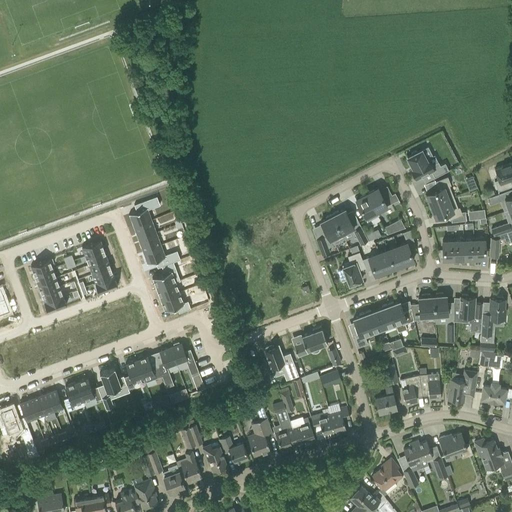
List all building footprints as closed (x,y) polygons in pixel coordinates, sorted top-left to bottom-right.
[(448,170),(445,163),(440,165),(438,161),(431,165),(427,158),(426,159),(421,149),(417,151),(415,151),(411,152),(410,155),(407,157),(414,170),(413,171),(412,171),(416,178),(431,170),(434,177),(448,170)] [(511,179),(511,162),(494,169),(498,179),(494,181),(498,191),(511,185),(510,180),(511,179)] [(425,194),(430,205),(453,196),(449,186),(450,185),(447,176),(434,181),(437,189),(425,194)] [(366,194),(376,211),(398,199),(394,192),(383,198),(377,188),(366,194)] [(366,194),(355,199),(367,221),(378,215),(376,211),(366,194)] [(500,200),(498,194),(487,198),(489,204),(500,200)] [(136,211),(128,214),(129,215),(129,214),(133,226),(151,219),(147,209),(160,204),(156,196),(134,204),(136,211)] [(453,196),(430,205),(434,217),(446,212),(449,220),(462,215),(459,207),(457,207),(453,196)] [(353,227),(344,209),(338,212),(337,210),(331,214),(341,233),(342,235),(350,231),(349,229),(353,227)] [(341,233),(331,214),(325,217),(326,218),(320,221),(327,235),(324,237),(323,235),(316,238),(322,254),(329,251),(328,247),(333,244),(331,241),(337,238),(335,236),(341,233)] [(387,233),(403,227),(400,218),(384,225),(387,233)] [(151,219),(133,226),(138,238),(156,232),(151,219)] [(511,230),(508,222),(491,229),(493,236),(506,232),(511,230)] [(364,232),(361,226),(353,230),(360,244),(368,240),(364,232)] [(370,229),(364,232),(368,240),(374,238),(371,232),(370,229)] [(156,232),(138,238),(143,251),(160,244),(156,232)] [(393,235),(396,242),(405,239),(402,232),(393,235)] [(473,239),(474,258),(484,257),(484,236),(472,237),(472,239),(473,239)] [(453,240),(453,258),(463,258),(463,239),(463,237),(452,238),(452,240),(453,240)] [(489,256),(498,257),(499,238),(490,237),(489,256)] [(100,239),(81,246),(85,255),(103,248),(100,239)] [(463,239),(463,258),(474,258),(473,239),(472,239),(463,239)] [(453,258),(453,240),(452,240),(442,240),(442,259),(453,258)] [(397,246),(404,263),(413,259),(407,242),(397,246)] [(160,244),(143,251),(147,262),(146,262),(147,263),(154,260),(157,267),(161,266),(173,261),(180,259),(176,250),(164,255),(160,244)] [(387,249),(394,267),(404,263),(397,246),(387,249)] [(103,248),(85,255),(88,264),(107,258),(103,248)] [(377,253),(384,271),(394,267),(387,249),(377,253)] [(341,265),(349,284),(353,283),(354,284),(361,282),(360,280),(362,279),(356,265),(363,263),(359,251),(347,256),(349,262),(341,265)] [(377,253),(368,257),(374,274),(384,271),(377,253)] [(52,257),(30,265),(34,274),(52,267),(51,263),(53,262),(52,257)] [(107,258),(88,264),(92,274),(110,267),(107,258)] [(164,273),(152,277),(152,278),(157,289),(175,282),(180,280),(173,261),(161,266),(164,273)] [(52,267),(34,274),(37,283),(56,277),(52,267)] [(110,267),(92,274),(95,282),(93,283),(114,276),(113,275),(110,267)] [(114,276),(93,283),(96,293),(117,285),(114,276)] [(56,277),(37,283),(41,293),(59,286),(56,277)] [(175,282),(157,289),(160,298),(179,291),(175,282)] [(6,285),(0,286),(0,299),(10,296),(6,285)] [(59,286),(41,293),(43,300),(44,301),(44,302),(63,295),(62,294),(59,286)] [(179,291),(160,298),(164,309),(164,310),(176,305),(178,312),(190,308),(187,300),(183,302),(179,291)] [(447,314),(445,294),(442,295),(442,293),(435,293),(435,295),(432,295),(434,317),(446,317),(445,314),(447,314)] [(434,317),(432,295),(429,296),(429,294),(421,294),(421,296),(418,297),(419,317),(425,316),(425,318),(434,317)] [(480,331),(481,313),(482,303),(474,302),(475,296),(468,296),(468,294),(461,294),(461,295),(459,295),(458,315),(468,316),(468,322),(470,322),(469,330),(480,331)] [(63,295),(44,302),(47,311),(66,304),(63,295)] [(10,296),(0,299),(0,321),(3,320),(1,314),(15,308),(10,296)] [(481,313),(480,331),(480,334),(490,335),(491,322),(495,319),(505,320),(505,309),(504,308),(505,299),(503,298),(503,297),(497,296),(497,298),(489,297),(488,313),(481,313)] [(387,303),(394,323),(401,320),(403,324),(413,320),(410,307),(402,310),(399,301),(393,303),(392,301),(387,303)] [(394,323),(387,303),(381,306),(382,307),(376,309),(383,327),(394,323)] [(364,312),(372,331),(383,327),(376,309),(371,312),(370,310),(364,312)] [(372,331),(364,312),(359,314),(359,316),(353,318),(358,333),(352,335),(356,347),(367,343),(365,337),(366,336),(365,334),(372,331)] [(303,341),(293,345),(297,356),(308,352),(307,350),(309,349),(310,351),(312,352),(315,352),(317,352),(319,350),(319,348),(319,345),(327,342),(321,327),(320,326),(312,329),(312,331),(301,335),(303,341)] [(403,345),(400,338),(392,340),(394,348),(403,345)] [(174,345),(170,346),(176,363),(185,360),(191,376),(199,373),(190,348),(184,350),(181,342),(179,343),(178,341),(173,343),(174,345)] [(390,347),(388,342),(388,341),(381,343),(384,350),(390,347)] [(479,341),(479,348),(493,349),(494,342),(479,341)] [(265,348),(264,348),(271,368),(284,364),(289,377),(297,374),(289,351),(281,354),(278,345),(274,346),(273,345),(271,345),(270,344),(265,346),(265,348)] [(162,359),(156,361),(157,364),(161,376),(166,387),(173,384),(167,367),(176,363),(170,346),(159,350),(162,359)] [(400,353),(398,347),(391,349),(394,356),(400,353)] [(481,354),(480,364),(487,365),(500,367),(502,356),(495,355),(495,352),(484,351),(482,351),(481,354)] [(138,358),(136,359),(143,378),(144,382),(161,376),(157,364),(151,366),(147,355),(143,356),(142,354),(137,356),(138,358)] [(340,362),(338,355),(331,358),(333,364),(340,362)] [(129,374),(123,376),(126,384),(128,388),(134,386),(133,381),(143,378),(136,359),(125,363),(129,374)] [(384,365),(389,383),(397,381),(393,363),(384,365)] [(114,367),(99,373),(100,373),(106,391),(126,384),(123,376),(123,375),(117,377),(114,368),(114,367)] [(440,390),(438,380),(427,381),(426,378),(427,373),(425,373),(425,367),(419,368),(419,374),(418,374),(419,378),(422,395),(428,395),(428,398),(435,397),(435,400),(440,399),(440,390)] [(340,380),(337,370),(320,375),(324,386),(340,380)] [(473,396),(473,394),(474,387),(474,385),(476,375),(476,371),(464,370),(462,380),(457,379),(456,383),(448,382),(447,391),(448,391),(447,399),(449,399),(449,401),(454,401),(455,400),(463,401),(464,395),(471,396),(473,396)] [(419,378),(418,374),(405,377),(406,385),(401,387),(403,396),(405,406),(411,404),(410,402),(416,400),(416,397),(422,395),(419,378)] [(87,377),(76,381),(83,400),(86,407),(97,403),(96,400),(101,398),(101,397),(97,386),(91,388),(87,377)] [(291,380),(296,395),(304,393),(299,377),(291,380)] [(69,396),(63,399),(68,410),(74,408),(72,404),(83,400),(76,381),(65,385),(69,396)] [(482,388),(480,398),(488,400),(488,401),(496,402),(496,401),(504,402),(506,388),(498,387),(498,383),(490,382),(490,386),(482,385),(482,388)] [(374,397),(376,404),(378,413),(397,409),(391,386),(385,388),(386,394),(374,397)] [(279,391),(286,411),(293,408),(288,394),(290,393),(288,388),(279,391)] [(56,389),(47,392),(53,411),(63,407),(56,389)] [(47,392),(38,395),(44,414),(53,411),(47,392)] [(38,395),(29,399),(35,417),(44,414),(38,395)] [(109,395),(101,397),(101,398),(105,408),(113,406),(109,395)] [(29,399),(19,402),(26,421),(35,417),(29,399)] [(11,405),(0,409),(0,416),(3,423),(0,424),(0,428),(2,434),(19,428),(28,453),(37,450),(24,415),(16,418),(11,405)] [(340,411),(329,414),(335,434),(339,433),(339,432),(346,430),(343,419),(349,417),(346,406),(339,408),(340,411)] [(254,433),(247,436),(251,446),(254,456),(270,450),(267,441),(265,437),(272,435),(269,426),(264,411),(258,413),(260,419),(256,421),(260,431),(254,433)] [(335,434),(329,414),(323,415),(322,412),(310,416),(313,427),(320,425),(323,436),(329,435),(330,436),(335,434)] [(315,440),(309,421),(308,421),(307,417),(303,419),(303,418),(302,418),(302,416),(290,420),(289,420),(291,427),(297,444),(303,442),(304,444),(315,440)] [(195,423),(188,426),(195,445),(202,443),(195,423)] [(195,445),(188,426),(180,429),(187,448),(195,445)] [(297,444),(291,427),(279,431),(278,427),(273,428),(275,432),(274,432),(281,452),(292,448),(292,446),(297,444)] [(466,448),(460,432),(447,437),(447,435),(438,438),(445,456),(448,455),(449,459),(460,455),(459,450),(466,448)] [(242,442),(232,446),(228,435),(218,439),(224,453),(229,451),(234,463),(248,458),(242,442)] [(501,455),(498,448),(496,448),(493,440),(484,443),(482,438),(474,441),(479,456),(481,455),(484,464),(486,469),(494,466),(498,464),(504,479),(511,476),(511,464),(510,460),(505,462),(503,461),(501,455)] [(154,451),(150,440),(143,443),(148,454),(154,451)] [(413,441),(422,466),(427,464),(425,458),(431,456),(426,440),(419,443),(418,440),(413,441)] [(422,466),(413,441),(408,443),(409,446),(403,449),(406,458),(408,465),(415,462),(417,468),(422,466)] [(226,465),(218,444),(218,443),(216,442),(214,442),(201,447),(208,465),(210,464),(213,470),(226,465)] [(154,451),(148,454),(147,454),(154,472),(162,469),(155,451),(154,451)] [(181,465),(187,483),(197,480),(196,478),(201,476),(197,466),(192,451),(185,453),(188,462),(181,465)] [(167,462),(175,461),(173,453),(166,455),(167,462)] [(154,472),(147,454),(140,457),(147,475),(154,472)] [(401,476),(395,468),(398,466),(397,465),(390,457),(380,465),(381,467),(371,475),(384,490),(401,476)] [(447,475),(440,457),(433,460),(440,478),(447,475)] [(184,488),(181,478),(178,470),(176,464),(169,467),(169,469),(161,471),(166,484),(169,493),(184,488)] [(61,467),(63,479),(70,477),(69,465),(61,467)] [(402,471),(410,487),(418,483),(411,467),(402,471)] [(155,489),(150,477),(134,483),(142,507),(157,501),(152,490),(155,489)] [(369,511),(380,500),(372,494),(371,495),(360,485),(348,497),(357,505),(349,511),(369,511)] [(134,487),(119,492),(121,499),(114,501),(118,511),(135,511),(136,511),(133,504),(139,501),(134,487)] [(52,489),(47,490),(51,511),(57,511),(64,511),(61,493),(52,494),(52,489)] [(38,511),(51,511),(47,490),(43,491),(44,496),(36,497),(38,507),(38,511)] [(97,495),(91,496),(93,511),(105,511),(104,505),(110,505),(108,492),(97,494),(97,495)] [(93,511),(91,496),(84,498),(84,497),(73,499),(75,511),(81,509),(81,511),(93,511)] [(467,497),(457,501),(460,508),(469,504),(467,497)] [(438,510),(438,511),(450,511),(459,509),(456,503),(438,510)]
